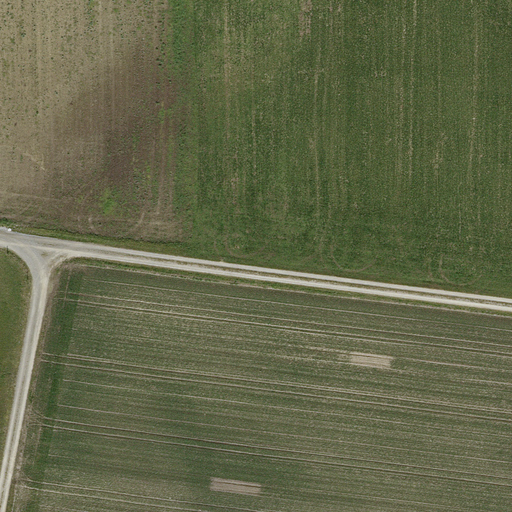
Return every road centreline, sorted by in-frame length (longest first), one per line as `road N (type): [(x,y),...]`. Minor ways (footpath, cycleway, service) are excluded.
road 1 (track): [(0,245),(511,314)]
road 2 (track): [(0,503),(46,251)]
